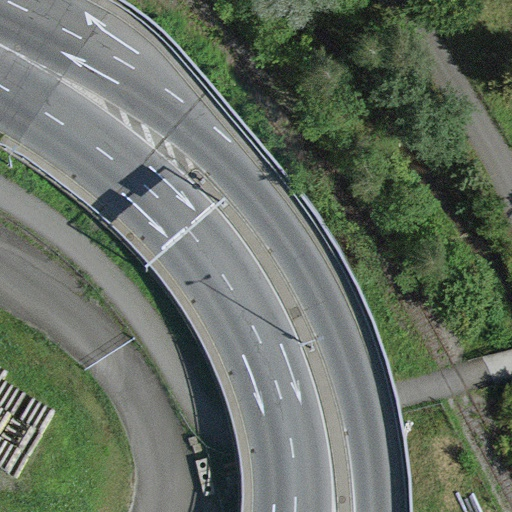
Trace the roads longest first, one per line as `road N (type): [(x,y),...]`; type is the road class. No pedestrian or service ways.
road 1 (primary): [(377,511),(343,343),(276,222),(153,94),(0,5)]
road 2 (primary): [(0,84),(133,176),(214,262),(276,382),(295,511)]
